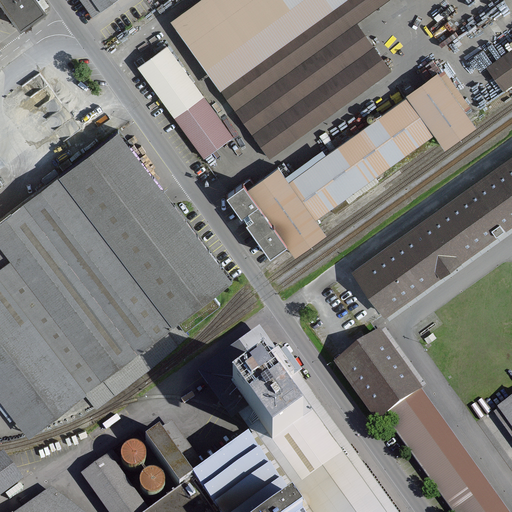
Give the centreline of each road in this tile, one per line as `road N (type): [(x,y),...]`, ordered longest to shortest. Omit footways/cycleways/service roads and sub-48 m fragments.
road 1 (unclassified): [(279,308),(58,0)]
road 2 (unclassified): [(279,308),(1,511)]
road 3 (unknown): [(256,157),(168,34),(152,31),(122,60),(195,166)]
road 4 (unclassified): [(511,145),(279,308)]
road 5 (unclassified): [(425,511),(279,308)]
road 6 (unknown): [(256,157),(412,46),(419,30),(407,0)]
road 7 (unknown): [(123,90),(0,189)]
